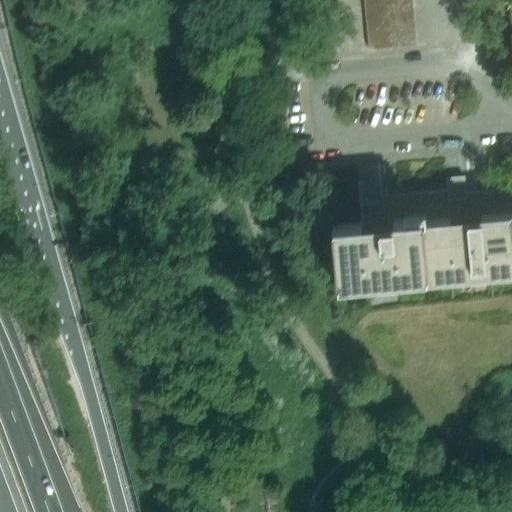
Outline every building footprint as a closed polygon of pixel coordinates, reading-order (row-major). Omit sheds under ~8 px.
[(413,1),(389,3),(390,14),(414,12),(413,1)] [(366,16),(390,14),(389,3),(365,5),(366,16)] [(390,14),(391,25),(415,23),(414,12),(390,14)] [(391,25),(390,14),(366,16),(367,27),(391,25)] [(391,25),(392,36),(416,33),(415,23),(391,25)] [(368,38),(392,36),(391,25),(367,27),(368,38)] [(393,46),(417,44),(416,33),(392,36),(393,46)] [(393,46),(392,36),(368,38),(369,49),(393,46)] [(331,228),(336,279),(425,271),(425,275),(511,267),(511,186),(448,192),(448,189),(360,197),(362,225),(331,228)]
